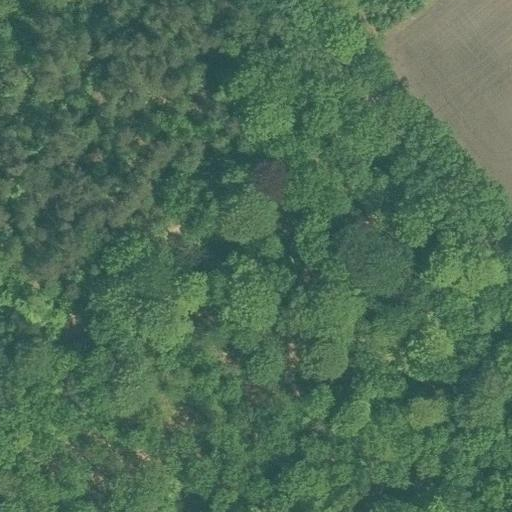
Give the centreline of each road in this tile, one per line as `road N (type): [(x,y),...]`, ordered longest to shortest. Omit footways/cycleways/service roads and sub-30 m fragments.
road 1 (track): [(78,330),(338,62),(287,0)]
road 2 (track): [(511,276),(338,62)]
